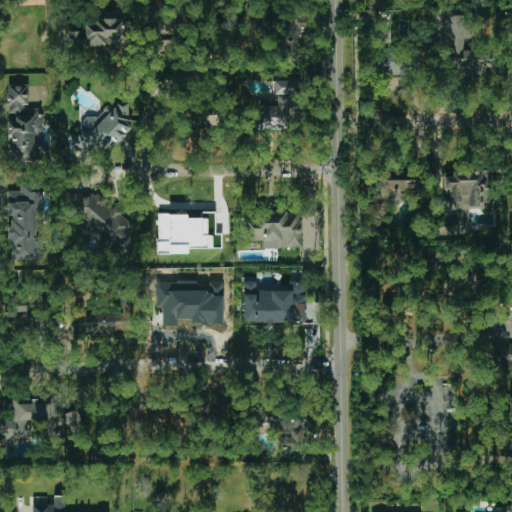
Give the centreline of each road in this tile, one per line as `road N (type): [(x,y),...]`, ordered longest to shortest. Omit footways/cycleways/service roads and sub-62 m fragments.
road 1 (tertiary): [(345,511),(337,0)]
road 2 (residential): [(345,364),(0,369)]
road 3 (residential): [(339,170),(166,170)]
road 4 (residential): [(511,121),(340,122)]
